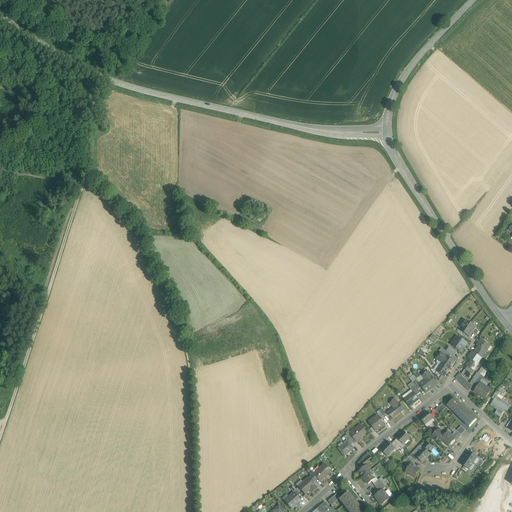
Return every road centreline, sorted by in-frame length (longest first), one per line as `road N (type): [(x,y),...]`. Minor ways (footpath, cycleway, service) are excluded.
road 1 (tertiary): [(387,132),(317,130),(137,89),(84,69),(0,12)]
road 2 (track): [(99,76),(92,175),(0,447)]
road 3 (tertiary): [(387,132),(505,322)]
road 4 (residential): [(485,419),(445,389),(345,471)]
road 5 (tertiary): [(473,0),(401,79),(387,132)]
